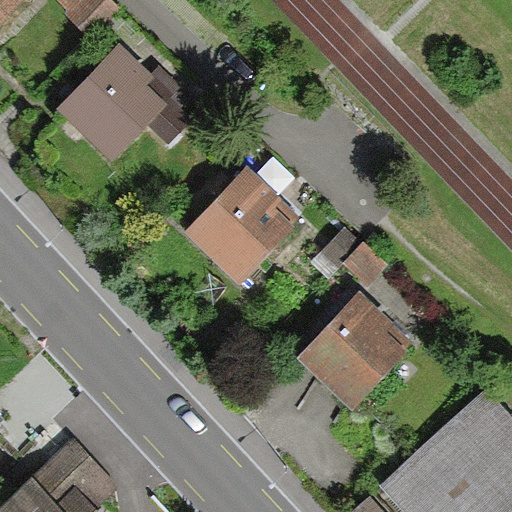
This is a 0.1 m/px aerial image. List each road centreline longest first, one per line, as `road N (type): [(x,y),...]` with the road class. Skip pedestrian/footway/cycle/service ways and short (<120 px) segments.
road 1 (secondary): [(0,230),(264,511)]
road 2 (residential): [(152,0),(364,210)]
